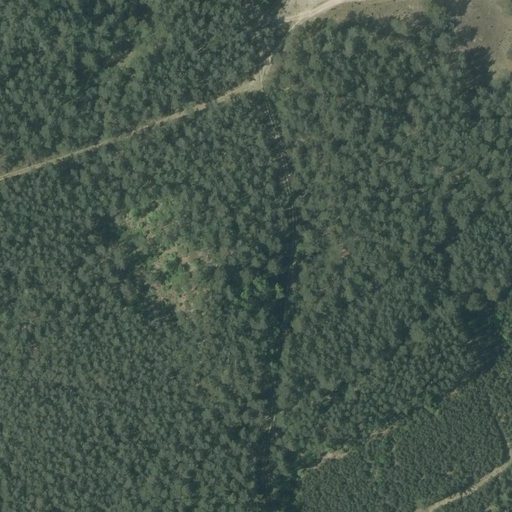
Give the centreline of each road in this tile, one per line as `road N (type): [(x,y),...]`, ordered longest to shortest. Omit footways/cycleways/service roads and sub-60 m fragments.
road 1 (track): [(263,69),(294,228),(265,453),(272,511)]
road 2 (track): [(302,20),(242,88),(0,175)]
